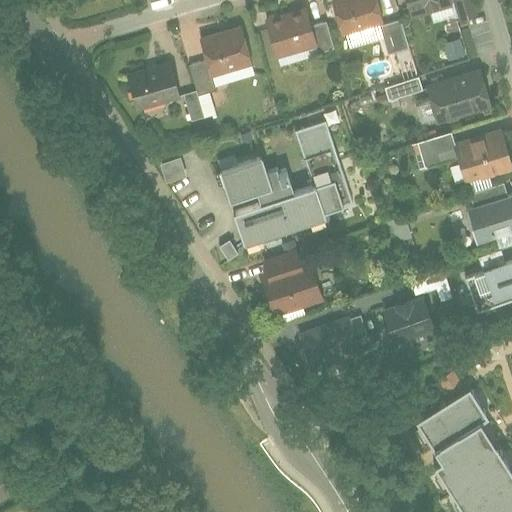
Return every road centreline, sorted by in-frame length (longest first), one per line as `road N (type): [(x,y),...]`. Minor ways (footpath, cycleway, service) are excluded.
road 1 (tertiary): [(347,511),(200,295),(53,47)]
road 2 (residential): [(53,47),(213,0)]
